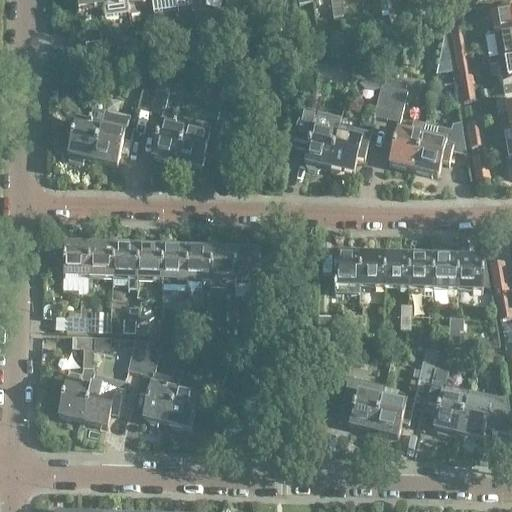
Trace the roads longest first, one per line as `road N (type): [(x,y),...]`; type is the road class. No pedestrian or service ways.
road 1 (residential): [(7,476),(511,491)]
road 2 (residential): [(17,209),(511,222)]
road 3 (residential): [(7,476),(17,209)]
road 4 (residential): [(17,209),(25,0)]
